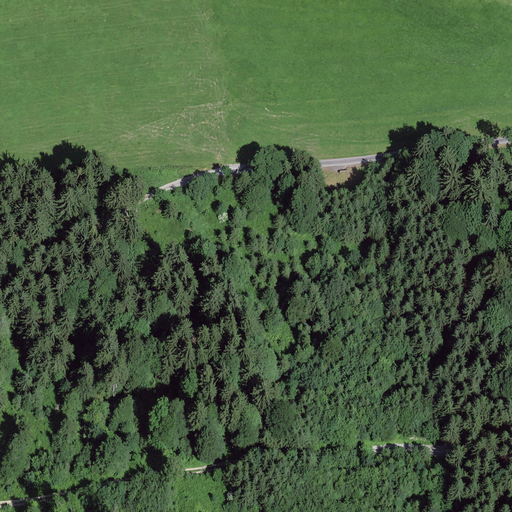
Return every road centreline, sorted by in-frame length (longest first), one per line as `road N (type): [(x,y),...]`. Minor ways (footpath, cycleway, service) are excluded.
road 1 (unknown): [(0,501),(329,450),(456,446)]
road 2 (track): [(511,143),(225,170)]
road 3 (track): [(0,291),(75,229),(161,188),(225,170)]
